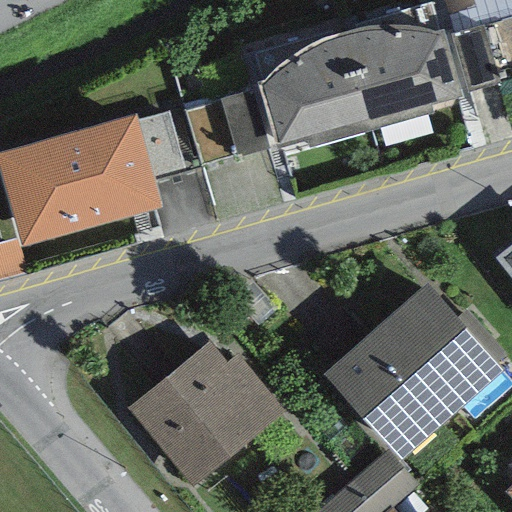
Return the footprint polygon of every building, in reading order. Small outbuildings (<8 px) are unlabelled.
[(430,97),(462,88),(445,26),(442,19),(435,16),(423,14),(410,13),(395,11),(382,12),(367,11),(355,14),(338,18),(325,24),(313,29),(303,35),(294,41),(279,51),(273,60),(265,67),(260,75),(277,140),(305,132),(307,141),(433,107),(430,97)] [(0,136),(0,161),(21,236),(162,196),(135,99),(0,136)] [(511,232),(494,246),(511,268),(511,232)] [(323,361),(401,450),(504,360),(426,271),(323,361)] [(208,333),(127,399),(192,479),(284,404),(236,345),(225,354),(208,333)] [(381,511),(419,479),(388,443),(308,511),(381,511)]
